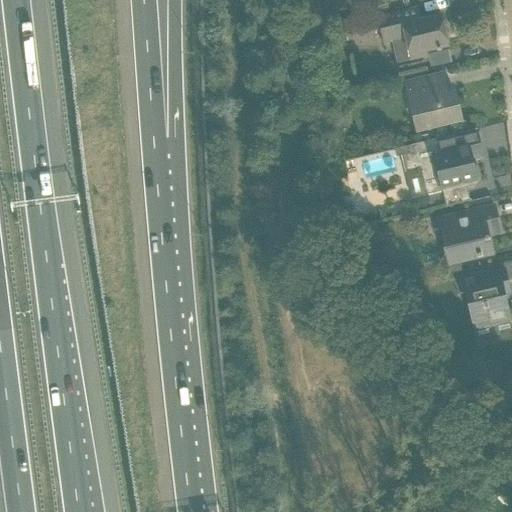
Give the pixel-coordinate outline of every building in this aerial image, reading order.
[(390,14),(376,18),(382,43),(384,42),(405,37),(408,49),(410,60),(427,56),(426,53),(436,50),(436,52),(442,51),(442,49),(443,49),(448,48),(441,16),(419,21),(416,8),(409,10),(390,14)] [(371,17),(355,21),(359,38),(375,34),(371,17)] [(325,28),(307,32),(310,46),(328,42),(325,28)] [(420,80),(405,84),(412,114),(418,113),(422,131),(441,126),(460,121),(454,94),(444,96),(439,76),(420,80)] [(411,146),(399,148),(411,199),(442,192),(446,207),(458,204),(469,201),(466,186),(477,183),(472,162),(479,160),(476,151),(480,150),(475,130),(456,135),(437,139),(411,146)] [(452,231),(441,233),(449,264),(472,259),(492,254),(487,235),(499,232),(493,206),(474,211),(449,217),(452,231)] [(349,215),(338,218),(340,229),(351,227),(349,215)] [(371,225),(353,230),(359,251),(376,247),(371,225)] [(482,272),(456,278),(460,294),(464,293),(472,326),(474,332),(489,328),(492,327),(489,316),(508,311),(504,295),(503,290),(509,288),(504,270),(485,275),(483,275),(482,272)] [(412,289),(401,299),(411,309),(417,303),(417,295),(412,289)]
